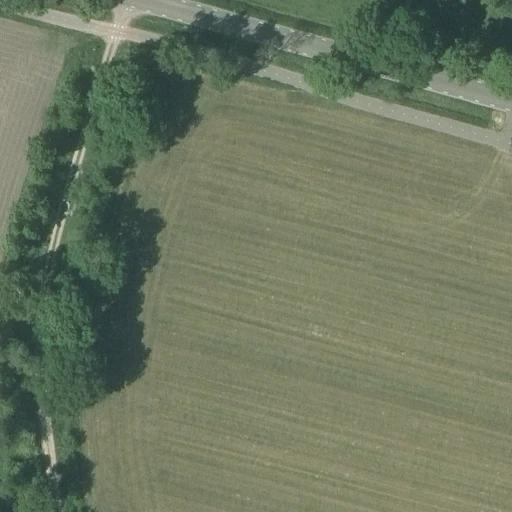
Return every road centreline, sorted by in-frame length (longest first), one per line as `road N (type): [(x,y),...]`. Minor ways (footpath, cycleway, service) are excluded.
road 1 (track): [(49,511),(29,332),(113,34)]
road 2 (secondary): [(511,104),(130,0)]
